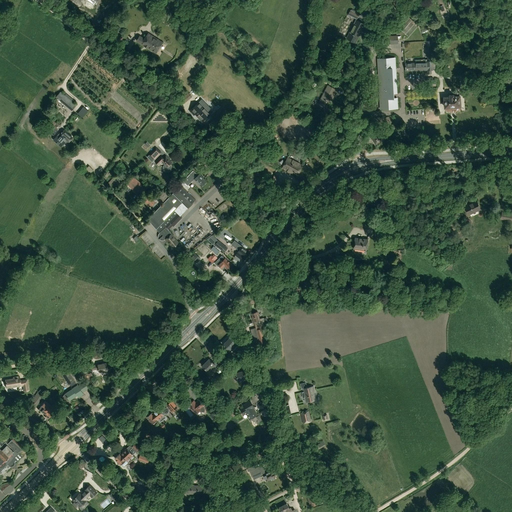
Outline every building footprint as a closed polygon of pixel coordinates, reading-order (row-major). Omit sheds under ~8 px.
[(348,15),(357,19),(360,14),(351,10),(348,15)] [(365,25),(356,20),(347,36),(355,40),(359,34),(360,35),(365,25)] [(148,48),(156,53),(163,42),(148,33),(145,39),(140,36),(136,41),(144,45),(144,46),(147,48),(148,48)] [(385,44),(398,44),(398,36),(385,36),(385,44)] [(416,63),(426,62),(426,61),(433,61),(433,69),(435,68),(434,65),(434,59),(432,59),(431,40),(426,40),(427,59),(416,59),(416,63)] [(397,93),(395,57),(377,58),(380,109),(398,109),(398,98),(394,98),(394,93),(397,93)] [(426,62),(416,63),(405,63),(405,71),(427,70),(427,74),(432,74),(431,70),(433,70),(433,69),(433,61),(426,61),(426,62)] [(337,90),(328,85),(318,104),(326,108),(330,100),(332,101),(337,90)] [(60,92),(56,97),(72,110),(76,105),(60,92)] [(179,99),(183,104),(192,97),(188,92),(179,99)] [(459,95),(459,92),(455,92),(456,94),(454,94),(454,95),(450,95),(450,97),(444,97),(445,108),(461,107),(460,95),(459,95)] [(511,95),(502,97),(503,103),(511,102),(510,100),(511,99),(511,95)] [(195,114),(202,121),(210,114),(199,102),(190,111),(194,115),(195,114)] [(58,131),(51,125),(47,130),(53,136),(58,131)] [(64,130),(60,135),(68,142),(72,138),(64,130)] [(376,131),(369,135),(371,138),(375,145),(382,140),(377,133),(376,131)] [(268,145),(272,137),(267,134),(263,141),(261,141),(258,147),(266,151),(269,145),(268,145)] [(161,153),(156,148),(150,155),(155,160),(161,153)] [(301,152),(293,148),(290,153),(294,155),(293,156),(297,158),(297,157),(298,158),(301,152)] [(159,165),(162,162),(164,165),(163,166),(163,170),(165,172),(170,172),(172,170),(172,166),(170,164),(172,163),(168,159),(166,156),(164,158),(161,155),(155,162),(159,165)] [(287,158),(282,168),(297,176),(302,166),(287,158)] [(188,185),(194,179),(201,186),(206,181),(199,174),(198,175),(193,171),(183,181),(188,185)] [(145,184),(143,186),(133,177),(127,184),(136,192),(139,189),(143,192),(148,186),(145,184)] [(182,217),(180,215),(188,208),(192,204),(192,203),(196,200),(180,185),(169,197),(165,203),(149,221),(156,229),(160,234),(159,235),(159,236),(159,237),(160,238),(159,239),(160,238),(161,239),(162,239),(163,239),(164,239),(165,239),(170,244),(173,247),(175,245),(176,245),(178,244),(178,243),(173,237),(174,236),(172,234),(169,231),(168,229),(173,225),(178,221),(182,217)] [(159,197),(165,203),(169,197),(164,191),(159,196),(159,197)] [(152,206),(155,203),(146,195),(143,199),(152,206)] [(481,210),(478,203),(477,201),(464,206),(465,209),(468,216),(481,210)] [(511,215),(502,213),(500,219),(511,222),(511,215)] [(191,233),(196,228),(191,223),(187,228),(191,233)] [(353,249),(366,251),(368,239),(355,238),(353,249)] [(224,252),(227,248),(218,241),(215,245),(224,252)] [(239,251),(235,255),(243,261),(250,253),(242,247),(234,241),(231,245),(239,251)] [(221,252),(214,246),(211,249),(218,255),(221,252)] [(200,258),(195,253),(191,257),(196,262),(200,258)] [(333,254),(330,265),(336,267),(339,256),(333,254)] [(214,255),(212,257),(210,255),(207,258),(209,260),(208,261),(209,262),(211,261),(212,263),(217,258),(214,255)] [(227,269),(231,264),(225,259),(224,259),(223,257),(219,262),(218,261),(216,264),(218,266),(219,265),(222,268),(224,266),(227,269)] [(256,330),(257,330),(264,328),(263,327),(265,327),(264,318),(260,319),(258,312),(254,313),(252,314),(253,317),(252,317),(256,330)] [(265,334),(264,328),(257,330),(262,349),(266,348),(268,347),(268,342),(265,334)] [(230,337),(230,338),(223,345),(229,351),(236,343),(230,337)] [(202,366),(208,372),(215,365),(209,359),(202,366)] [(230,366),(225,361),(220,366),(225,371),(230,366)] [(88,364),(82,366),(83,372),(93,370),(98,369),(99,369),(99,372),(108,370),(107,369),(108,369),(107,363),(92,366),(89,367),(88,364)] [(236,374),(238,381),(246,378),(244,372),(238,373),(237,367),(231,369),(233,375),(236,374)] [(69,384),(71,387),(74,385),(77,383),(69,371),(62,375),(69,385),(69,384)] [(19,376),(13,377),(13,379),(5,380),(6,388),(22,385),(23,391),(29,390),(27,380),(20,381),(19,376)] [(64,395),(63,397),(63,399),(64,401),(66,401),(68,401),(78,395),(79,396),(83,394),(82,393),(89,388),(84,382),(79,386),(77,383),(74,385),(75,387),(73,388),(64,395)] [(316,391),(315,385),(304,387),(305,390),(303,391),(304,396),(306,396),(307,401),(310,400),(312,402),(314,400),(317,399),(315,392),(316,391)] [(43,397),(38,393),(30,404),(35,408),(43,397)] [(195,414),(200,410),(201,411),(205,412),(205,409),(204,407),(206,406),(207,407),(211,404),(207,399),(204,402),(201,399),(196,403),(194,401),(188,405),(195,414)] [(46,415),(45,417),(48,419),(52,413),(50,412),(54,407),(44,401),(38,409),(46,415)] [(169,409),(170,409),(172,412),(178,407),(172,401),(167,405),(168,407),(167,407),(162,411),(159,408),(153,413),(157,419),(158,419),(158,420),(160,422),(167,417),(164,414),(166,414),(167,414),(169,413),(169,411),(169,410),(169,409)] [(243,414),(246,413),(249,419),(257,414),(254,408),(250,401),(244,404),(245,407),(241,410),(243,414)] [(292,415),(289,404),(282,406),(284,417),(292,415)] [(309,411),(300,413),(302,424),(311,422),(309,411)] [(146,416),(149,420),(149,422),(150,423),(151,423),(152,423),(157,419),(153,413),(152,412),(146,416)] [(171,438),(167,433),(160,438),(164,443),(171,438)] [(0,470),(7,464),(9,465),(9,466),(10,466),(11,466),(11,465),(13,463),(13,462),(13,461),(11,460),(22,449),(12,439),(7,443),(5,441),(3,443),(0,440),(0,470)] [(126,459),(127,460),(133,454),(136,451),(137,452),(140,449),(135,443),(133,445),(131,444),(127,448),(121,454),(126,459)] [(115,458),(121,464),(126,459),(121,454),(120,453),(115,458)] [(154,461),(156,463),(160,467),(163,464),(151,453),(148,456),(154,461)] [(184,477),(190,480),(195,468),(192,466),(189,473),(187,472),(184,477)] [(275,478),(274,476),(275,476),(274,472),(273,472),(272,470),(268,472),(265,473),(264,470),(257,473),(255,468),(249,470),(253,478),(263,473),(266,480),(271,478),(271,480),(275,478)] [(143,477),(138,482),(147,491),(151,487),(143,477)] [(73,499),(74,501),(72,504),(76,508),(79,506),(80,506),(86,500),(87,501),(89,499),(88,499),(90,497),(92,498),(98,492),(90,484),(84,490),(85,491),(81,495),(79,493),(73,499)] [(197,493),(202,493),(202,492),(204,492),(204,488),(202,488),(202,486),(198,486),(198,485),(185,485),(185,493),(188,493),(197,493)] [(311,503),(312,506),(317,505),(314,496),(313,497),(310,491),(306,493),(310,504),(311,503)] [(115,492),(104,498),(107,503),(118,497),(115,492)] [(285,511),(295,511),(294,509),(290,511),(289,509),(286,503),(279,507),(281,511),(283,511),(285,511)]
